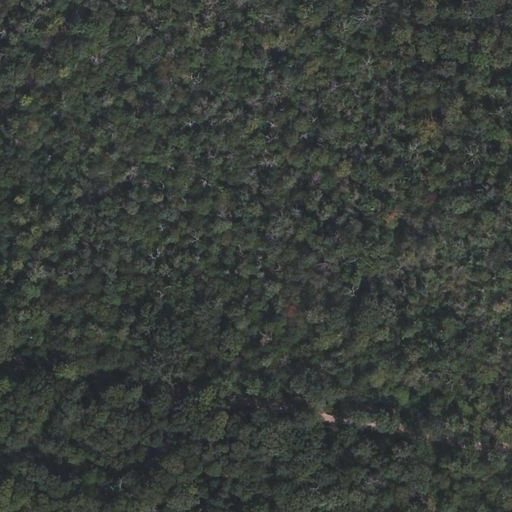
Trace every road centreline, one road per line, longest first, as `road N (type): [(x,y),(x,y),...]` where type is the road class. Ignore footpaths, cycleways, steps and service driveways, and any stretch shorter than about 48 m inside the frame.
road 1 (track): [(511,450),(0,360)]
road 2 (track): [(87,0),(0,118)]
